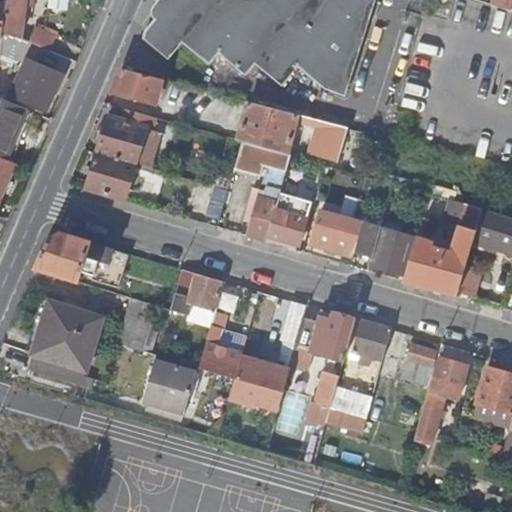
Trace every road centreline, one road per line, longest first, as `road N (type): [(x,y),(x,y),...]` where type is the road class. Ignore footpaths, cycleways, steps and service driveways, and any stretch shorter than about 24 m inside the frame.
road 1 (residential): [(511,340),(39,200)]
road 2 (residential): [(400,0),(372,98),(359,115),(102,52)]
road 3 (residential): [(39,200),(102,52)]
